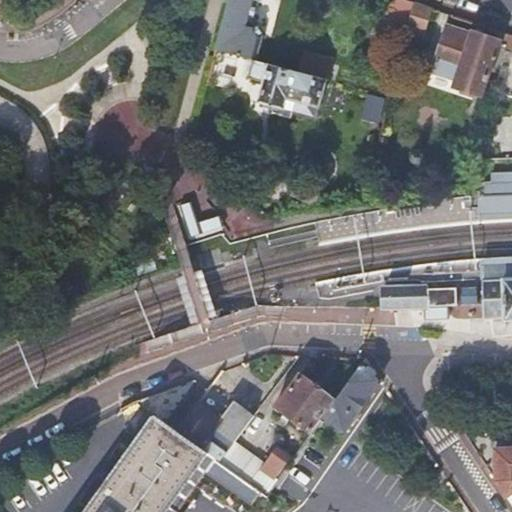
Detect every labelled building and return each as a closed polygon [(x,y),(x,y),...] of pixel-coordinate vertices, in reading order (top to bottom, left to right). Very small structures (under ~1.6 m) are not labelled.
[(228,0),(215,49),(235,54),(254,60),(255,60),(262,36),(256,23),(251,22),(257,0),(228,0)] [(431,8),(414,2),(407,27),(424,32),(431,8)] [(471,33),(447,25),(435,62),(459,70),(454,85),(481,95),(499,40),(472,30),(471,33)] [(215,49),(206,85),(225,90),(235,54),(215,49)] [(292,52),(287,69),(326,79),(327,80),(331,63),(292,52)] [(255,60),(254,60),(249,77),(264,82),(259,101),(284,108),(287,98),(320,107),(326,79),(287,69),(255,60)] [(386,109),(389,96),(356,87),(353,99),(386,109)] [(480,195),(480,199),(511,197),(511,170),(491,172),(491,181),(480,182),(480,195)] [(511,197),(480,199),(481,210),(481,221),(511,219),(511,197)] [(511,258),(483,260),(484,281),(511,279),(511,258)] [(511,279),(484,281),(486,319),(505,318),(505,321),(511,320),(511,279)] [(429,288),(384,290),(385,308),(418,307),(449,306),(457,306),(456,289),(429,290),(429,288)] [(381,380),(365,357),(334,401),(322,417),(344,432),(381,380)] [(310,434),(322,417),(334,401),(298,375),(275,407),(310,434)] [(217,423),(195,407),(176,433),(207,455),(215,461),(218,463),(233,444),(253,418),(232,403),(217,423)] [(89,510),(87,511),(165,511),(207,455),(176,433),(156,418),(109,483),(108,482),(88,509),(89,510)] [(511,435),(492,436),(494,479),(511,507),(511,435)] [(218,463),(260,494),(264,497),(276,481),(274,480),(289,460),(276,450),(264,466),(233,444),(218,463)] [(178,511),(205,476),(215,461),(207,455),(165,511),(178,511)] [(215,461),(205,476),(249,508),(260,494),(218,463),(215,461)] [(88,509),(108,482),(97,474),(77,501),(88,509)]
